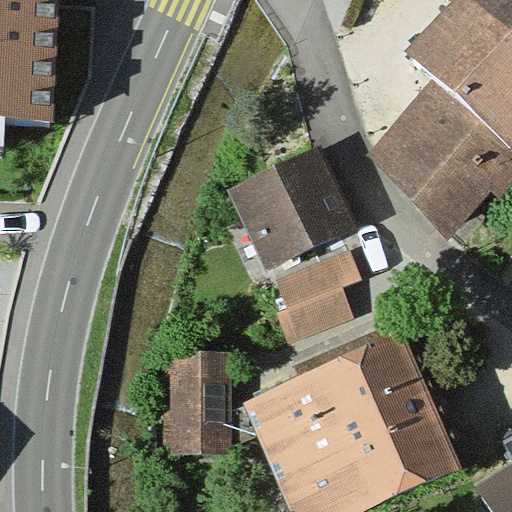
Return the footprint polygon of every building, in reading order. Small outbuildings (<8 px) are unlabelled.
[(0,0),(0,115),(5,116),(55,118),(59,0),(0,0)] [(511,0),(451,0),(405,51),(436,78),(511,149),(511,0)] [(511,184),(511,149),(436,78),(366,152),(448,240),(491,192),(499,199),(511,184)] [(359,228),(322,146),(229,188),(267,270),(359,228)] [(350,250),(276,279),(288,308),(277,312),(290,346),(357,320),(343,286),(362,279),(350,250)] [(300,377),(385,339),(380,328),(295,366),(300,377)] [(292,511),(360,511),(464,466),(404,331),(385,339),(300,377),(244,402),(292,511)] [(172,353),(171,456),(230,456),(230,353),(172,353)] [(511,511),(511,463),(477,485),(493,511),(511,511)]
